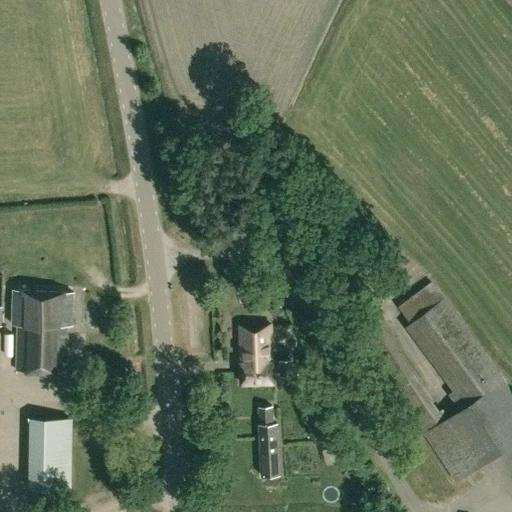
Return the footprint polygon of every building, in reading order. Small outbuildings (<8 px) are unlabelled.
[(257,279),(239,286),(250,313),(268,305),(257,279)] [(74,291),(13,289),(12,325),(17,325),(15,370),(67,372),(69,325),(73,325),(74,291)] [(462,407),(443,420),(376,318),(358,330),(456,481),(511,444),(511,398),(446,298),(408,323),(462,407)] [(291,361),(272,361),(271,323),(240,324),(242,384),(273,383),(273,372),(281,372),(281,375),(292,375),(291,361)] [(272,405),(259,406),(260,423),(259,423),(261,459),(278,458),(276,422),(273,423),(272,405)] [(30,418),(29,488),(68,488),(70,419),(30,418)] [(279,458),(260,459),(260,475),(279,475),(279,458)]
